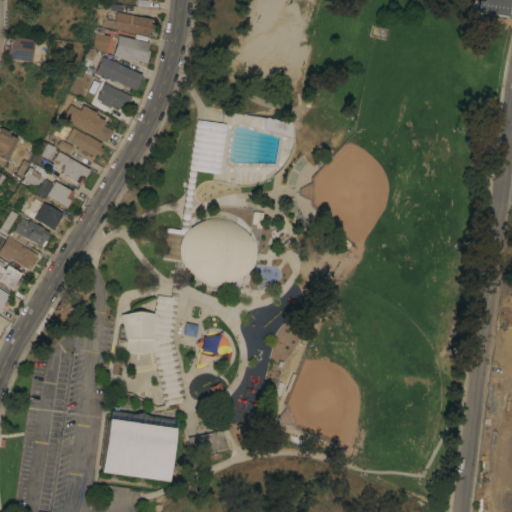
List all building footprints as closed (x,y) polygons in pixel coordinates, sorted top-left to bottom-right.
[(509,16),(510,0),(478,0),(477,12),(509,16)] [(151,19),(150,23),(154,24),(152,31),(149,30),(148,35),(103,26),(104,18),(115,21),(117,11),(151,19)] [(104,28),(103,34),(109,36),(106,52),(97,50),(98,48),(92,47),(95,32),(93,31),(94,25),(104,28)] [(148,43),(146,49),(148,50),(145,63),(134,60),(133,60),(125,58),(125,57),(113,54),(118,35),(148,43)] [(30,61),(7,58),(10,36),(33,39),(30,61)] [(87,47),(95,51),(86,72),(78,69),(87,47)] [(141,75),(134,90),(95,71),(103,56),(141,75)] [(131,96),(126,107),(122,105),(121,108),(115,105),(114,107),(111,105),(110,108),(99,102),(101,100),(96,98),(103,84),(104,84),(105,83),(131,96)] [(63,116),(70,104),(79,110),(83,105),(93,111),(94,110),(97,112),(95,115),(104,121),(103,124),(113,131),(106,142),(63,116)] [(118,339),(125,340),(125,338),(121,314),(138,311),(154,313),(156,295),(170,297),(175,260),(162,259),(166,228),(180,229),(196,119),(226,124),(219,173),(196,170),(188,229),(193,225),(196,223),(208,219),(217,217),(218,216),(220,216),(224,217),(229,220),(239,227),(243,230),(246,234),(250,238),(253,243),(254,247),(254,252),(254,256),(253,261),(252,265),(249,268),(243,274),(237,278),(233,280),(222,284),(216,285),(212,285),(206,283),(197,278),(187,269),(184,265),(172,335),(185,401),(164,405),(153,351),(139,354),(117,350),(118,339)] [(5,161),(0,158),(0,127),(9,132),(8,134),(16,139),(5,161)] [(101,143),(99,147),(102,149),(99,155),(95,153),(93,156),(82,149),(81,151),(76,149),(77,146),(75,145),(75,144),(66,139),(72,127),(101,143)] [(56,146),(60,139),(72,147),(68,154),(56,146)] [(30,160),(41,140),(53,147),(50,154),(48,159),(42,156),(41,158),(53,164),(49,170),(30,160)] [(89,170),(82,180),(80,179),(77,183),(61,173),(64,168),(63,167),(64,165),(54,158),(59,151),(89,170)] [(20,176),(15,173),(23,160),(29,163),(20,176)] [(48,172),(44,178),(43,178),(41,182),(36,179),(32,187),(21,181),(26,172),(25,172),(28,166),(32,169),(32,170),(33,170),(37,165),(48,172)] [(46,195),(55,181),(73,192),(70,196),(72,197),(66,207),(46,195)] [(62,214),(57,222),(59,223),(54,231),(23,212),(27,206),(28,206),(34,196),(62,214)] [(6,232),(0,228),(0,226),(11,210),(17,214),(6,232)] [(43,228),(43,229),(49,232),(47,235),(48,235),(46,239),(45,238),(45,240),(46,240),(43,246),(41,245),(40,246),(38,244),(37,245),(29,240),(27,245),(17,239),(19,235),(14,231),(22,217),(27,221),(24,225),(25,226),(29,220),(43,228)] [(273,218),(271,234),(266,233),(266,227),(262,226),(263,217),(273,218)] [(38,255),(29,269),(15,261),(16,259),(11,256),(8,260),(0,254),(0,248),(8,236),(38,255)] [(21,273),(18,278),(21,281),(18,285),(15,283),(12,288),(4,283),(3,286),(0,284),(0,260),(5,263),(2,267),(3,267),(0,272),(2,274),(8,265),(21,273)] [(0,288),(8,294),(5,299),(8,302),(6,306),(2,304),(0,308),(0,288)] [(173,428),(165,481),(99,471),(107,418),(173,428)] [(222,430),(226,448),(190,455),(186,437),(222,430)]
